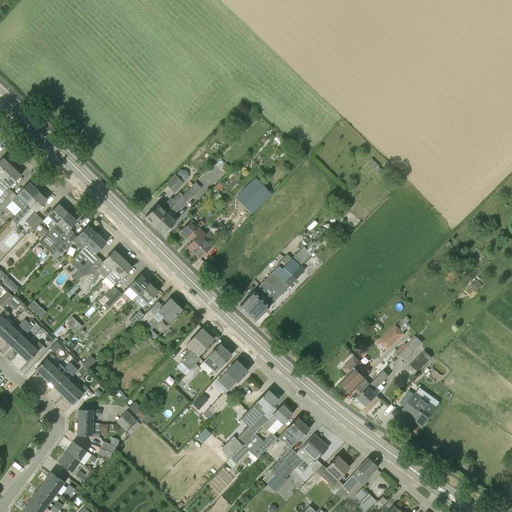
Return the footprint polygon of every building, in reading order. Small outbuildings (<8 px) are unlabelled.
[(263,143),(268,139),(264,135),(260,140),(263,143)] [(0,179),(12,167),(2,159),(0,161),(0,179)] [(368,163),(381,175),(383,172),(379,167),(372,159),(368,163)] [(227,173),(231,169),(226,164),(222,169),(227,173)] [(0,204),(12,192),(8,188),(20,175),(12,167),(0,179),(0,204)] [(174,193),(184,183),(174,174),(165,184),(174,193)] [(255,178),(235,198),(251,214),(271,195),(255,178)] [(0,204),(0,212),(5,207),(7,205),(12,201),(21,210),(23,208),(38,192),(29,183),(17,195),(16,196),(12,192),(0,204)] [(176,202),(153,226),(163,235),(175,221),(172,218),(201,188),(195,183),(182,195),(176,202)] [(21,210),(16,214),(22,219),(31,208),(35,212),(46,200),(38,192),(23,208),(21,210)] [(182,195),(181,194),(179,192),(172,199),(176,202),(182,195)] [(153,226),(176,202),(172,199),(170,197),(160,207),(157,204),(144,218),(153,226)] [(43,220),(43,221),(47,225),(52,230),(67,213),(58,205),(47,217),(43,220)] [(31,216),(25,222),(30,226),(38,217),(34,213),(31,216)] [(52,230),(48,234),(56,242),(60,237),(68,229),(76,221),(67,213),(52,230)] [(38,217),(30,226),(34,230),(43,221),(38,217)] [(199,258),(214,242),(192,221),(182,230),(191,240),(186,247),(199,258)] [(88,226),(77,237),(86,246),(96,234),(88,226)] [(82,250),(69,263),(74,268),(79,263),(84,257),(88,261),(94,255),(95,254),(105,243),(96,234),(86,246),(82,250)] [(51,247),(48,251),(52,255),(56,250),(65,242),(60,237),(56,242),(51,247)] [(270,285),(244,311),(255,321),(317,258),(312,254),(315,251),(314,251),(322,243),(324,246),(328,241),(324,237),(319,242),(318,240),(313,245),(310,248),(313,252),(275,290),(270,285)] [(313,245),(318,240),(307,250),(303,247),(292,258),(287,254),(277,265),(278,266),(239,305),(244,311),(270,285),(275,290),(313,252),(310,248),(313,245)] [(65,242),(56,250),(60,254),(69,246),(65,242)] [(123,243),(117,248),(124,254),(129,249),(123,243)] [(82,275),(78,280),(86,287),(90,284),(99,275),(103,279),(105,277),(105,278),(108,275),(111,271),(123,259),(114,251),(103,262),(99,266),(95,270),(91,266),(82,275)] [(108,275),(105,278),(114,285),(120,279),(131,267),(123,259),(111,271),(108,275)] [(83,266),(78,271),(82,275),(91,266),(86,262),(83,266)] [(451,285),(461,275),(454,269),(445,278),(451,285)] [(129,287),(124,293),(132,301),(134,299),(137,295),(149,284),(140,276),(129,287)] [(465,291),(471,297),(483,285),(476,279),(471,284),(465,291)] [(149,284),(137,295),(146,304),(157,292),(149,284)] [(11,290),(15,294),(19,289),(16,285),(11,290)] [(105,297),(101,301),(104,304),(108,300),(117,291),(113,287),(110,289),(104,296),(105,297)] [(104,304),(102,307),(106,311),(108,308),(112,304),(121,295),(117,291),(108,300),(104,304)] [(7,292),(0,299),(0,304),(4,308),(6,305),(12,298),(13,297),(7,292)] [(143,316),(134,325),(146,335),(147,333),(155,340),(158,336),(151,330),(151,329),(146,325),(146,324),(153,317),(158,322),(162,319),(163,318),(168,323),(174,317),(181,310),(170,299),(163,307),(157,313),(155,315),(149,310),(143,316)] [(5,310),(0,316),(0,335),(9,325),(4,320),(10,315),(5,310)] [(139,311),(130,321),(131,321),(134,325),(143,316),(139,311)] [(410,320),(407,316),(403,320),(402,319),(396,325),(379,342),(387,351),(405,334),(403,332),(409,326),(407,324),(408,323),(410,320)] [(9,325),(0,335),(9,344),(18,334),(24,329),(29,323),(24,319),(14,330),(9,325)] [(29,323),(24,329),(27,332),(32,327),(29,323)] [(61,325),(53,334),(57,337),(64,329),(61,325)] [(169,330),(163,336),(165,338),(171,332),(169,330)] [(180,362),(176,367),(185,375),(195,364),(200,359),(197,356),(211,341),(199,331),(186,345),(190,350),(179,361),(180,362)] [(18,334),(9,344),(18,352),(28,343),(22,338),(18,334)] [(405,360),(414,352),(413,351),(423,342),(417,336),(407,345),(408,346),(400,354),(405,360)] [(28,343),(18,352),(28,361),(43,345),(39,341),(33,348),(28,343)] [(56,342),(49,349),(53,353),(60,346),(56,342)] [(219,345),(203,363),(213,372),(214,373),(219,368),(230,356),(219,345)] [(50,353),(36,369),(45,378),(54,368),(49,363),(52,360),(55,357),(50,353)] [(418,373),(430,361),(422,353),(409,365),(418,373)] [(352,392),(366,378),(365,377),(370,371),(354,355),(342,368),(349,375),(342,382),(352,392)] [(90,356),(85,361),(91,366),(96,361),(90,356)] [(236,362),(218,382),(221,385),(225,389),(227,391),(246,371),(236,362)] [(54,368),(45,378),(54,387),(64,377),(68,372),(73,367),(69,363),(64,368),(59,363),(57,365),(54,368)] [(185,375),(181,380),(186,385),(192,378),(200,369),(195,364),(185,375)] [(95,366),(91,370),(98,377),(102,372),(95,366)] [(73,367),(68,372),(72,376),(77,370),(73,367)] [(366,407),(378,394),(376,391),(390,376),(384,370),(357,398),(366,407)] [(64,377),(54,387),(63,395),(73,386),(64,377)] [(73,386),(63,395),(73,404),(88,389),(83,385),(78,391),(73,386)] [(233,437),(220,449),(230,458),(254,433),(262,425),(268,419),(263,415),(264,413),(265,413),(271,407),(277,401),(267,391),(256,402),(252,406),(247,411),(257,421),(250,428),(248,427),(236,440),(233,437)] [(423,425),(437,406),(417,391),(413,396),(401,413),(407,418),(409,416),(423,425)] [(224,393),(207,410),(213,415),(226,402),(228,399),(230,398),(224,393)] [(268,419),(262,425),(267,430),(271,426),(276,420),(281,425),(292,414),(282,405),(276,411),(268,419)] [(140,407),(135,413),(139,417),(142,420),(147,414),(140,407)] [(78,410),(78,423),(91,423),(92,416),(100,416),(100,411),(78,410)] [(203,415),(209,420),(213,415),(207,410),(203,415)] [(126,412),(121,417),(130,426),(136,421),(134,419),(129,414),(126,411),(126,412)] [(286,429),(283,433),(295,444),(308,430),(296,419),(286,429)] [(130,426),(125,431),(129,435),(140,425),(139,424),(136,421),(130,426)] [(78,423),(77,436),(99,436),(99,434),(99,431),(91,430),(91,423),(78,423)] [(254,433),(230,458),(235,464),(236,464),(247,452),(248,451),(257,459),(277,438),(272,434),(271,433),(271,434),(263,442),(254,433)] [(275,475),(267,484),(276,492),(288,480),(286,478),(295,468),(302,474),(309,466),(316,460),(328,448),(314,435),(296,453),(275,475)] [(102,442),(100,448),(114,453),(118,441),(112,438),(110,444),(102,442)] [(73,442),(65,452),(78,462),(83,465),(87,459),(90,455),(86,451),(73,442)] [(280,459),(269,470),(270,471),(275,475),(296,453),(291,449),(289,447),(279,458),(280,459)] [(100,448),(98,455),(110,459),(112,453),(100,448)] [(65,452),(58,463),(71,472),(78,462),(65,452)] [(90,455),(87,459),(93,463),(96,459),(90,455)] [(337,457),(325,469),(337,480),(348,468),(337,457)] [(230,458),(226,462),(232,468),(236,464),(235,464),(230,458)] [(342,485),(341,486),(346,491),(347,492),(347,491),(352,486),(357,481),(362,486),(369,479),(367,478),(376,468),(367,459),(365,460),(357,469),(342,485)] [(79,471),(75,476),(81,480),(84,475),(85,475),(79,471)] [(270,471),(263,479),(267,484),(275,475),(270,471)] [(51,472),(43,483),(56,493),(64,482),(51,472)] [(313,474),(310,478),(315,482),(320,477),(316,472),(313,474)] [(331,487),(328,490),(333,495),(334,494),(337,491),(341,486),(342,485),(337,481),(331,487)] [(43,483),(35,493),(48,503),(56,493),(43,483)] [(69,485),(65,490),(66,490),(71,494),(74,490),(74,489),(69,485)] [(35,493),(28,503),(39,511),(41,511),(48,503),(35,493)] [(361,504),(358,506),(363,511),(364,511),(376,502),(371,496),(368,493),(366,495),(359,501),(361,504)] [(382,497),(378,502),(382,506),(386,501),(382,497)] [(56,501),(53,506),(59,510),(62,505),(56,501)] [(39,511),(28,503),(21,511),(39,511)]
